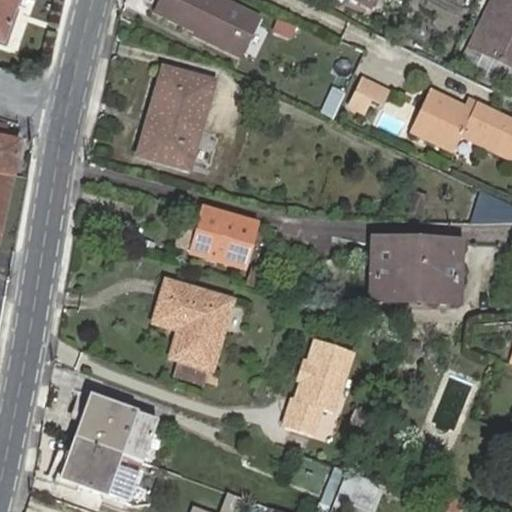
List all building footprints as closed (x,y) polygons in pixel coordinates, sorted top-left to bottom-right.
[(0,0),(0,36),(4,38),(17,0),(0,0)] [(230,50),(246,16),(212,0),(159,0),(153,12),(230,50)] [(477,0),(457,45),(471,52),(496,0),(477,0)] [(511,67),(511,0),(496,0),(471,52),(511,69),(511,67)] [(259,22),(246,16),(230,50),(242,56),(259,22)] [(276,20),(271,32),(290,40),(295,28),(276,20)] [(212,86),(163,71),(138,157),(187,171),(212,86)] [(388,91),(361,78),(347,107),(363,115),(370,101),(381,107),(388,91)] [(344,94),(332,88),(318,115),(331,121),(344,94)] [(471,120),(464,116),(427,97),(409,135),(453,157),(461,140),(511,164),(511,127),(476,109),(471,120)] [(469,106),(464,116),(471,120),(476,109),(469,106)] [(2,139),(4,127),(0,126),(0,234),(18,143),(2,139)] [(410,193),(407,214),(423,217),(426,196),(410,193)] [(511,223),(511,208),(482,194),(471,225),(511,223)] [(240,270),(252,226),(203,212),(192,256),(240,270)] [(377,244),(376,246),(374,300),(398,301),(398,293),(434,294),(435,302),(454,302),(455,269),(448,269),(449,245),(377,244)] [(210,374),(230,304),(165,284),(153,326),(177,334),(169,361),(177,364),(206,373),(210,374)] [(398,293),(398,301),(435,302),(434,294),(398,293)] [(351,357),(314,343),(291,402),(288,401),(277,429),(306,440),(317,412),(328,417),(351,357)] [(206,373),(177,364),(174,377),(202,386),(206,373)] [(117,458),(139,465),(154,423),(87,399),(72,442),(117,458)] [(124,505),(139,465),(117,458),(72,442),(58,482),(124,505)] [(330,511),(345,475),(332,470),(315,511),(330,511)] [(374,511),(383,491),(345,475),(330,511),(374,511)] [(449,495),(445,511),(462,511),(466,499),(449,495)] [(228,497),(222,511),(233,511),(237,501),(228,497)]
